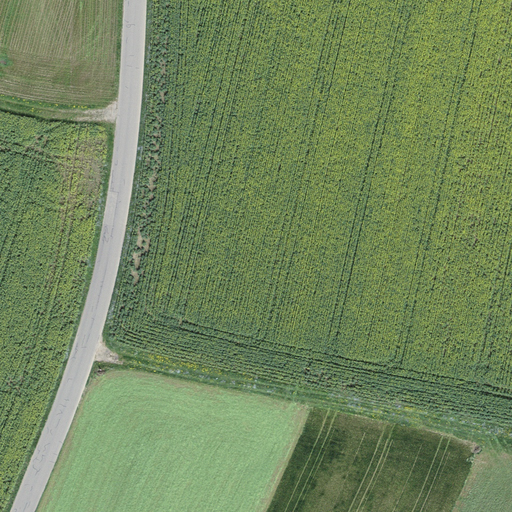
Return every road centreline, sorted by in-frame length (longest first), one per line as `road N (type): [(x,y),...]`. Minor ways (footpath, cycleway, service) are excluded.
road 1 (unclassified): [(133,0),(107,267),(22,511)]
road 2 (track): [(126,113),(58,117),(0,104)]
